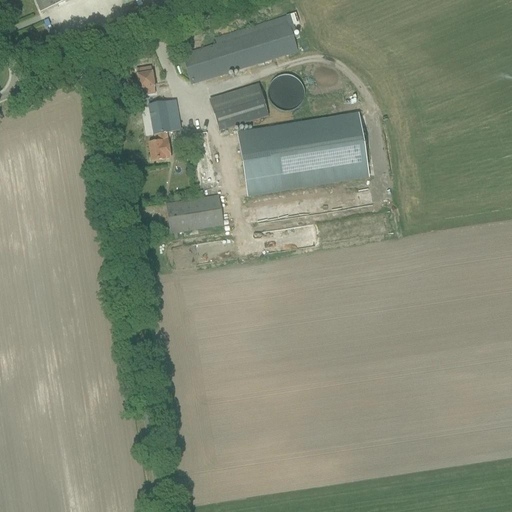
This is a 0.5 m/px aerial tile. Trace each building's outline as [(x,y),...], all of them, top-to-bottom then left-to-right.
[(34,0),(40,14),(74,0),(34,0)] [(288,24),(182,56),(185,66),(191,86),(297,53),(291,34),(292,34),(295,33),(293,26),(297,25),(297,24),(298,24),(295,14),(287,17),(286,17),(288,24)] [(151,69),(136,71),(140,97),(155,95),(151,69)] [(284,113),(287,113),(290,113),(293,112),(296,110),(298,108),(301,105),(302,102),(303,98),(304,95),(303,91),(302,88),(301,85),(298,82),(295,80),(292,78),(289,77),(285,77),(282,77),(279,78),(275,80),(273,82),(270,85),(269,88),(268,91),(267,94),(267,98),(268,101),(270,105),(272,107),(275,110),(278,111),(281,113),(284,113)] [(208,101),(219,134),(268,118),(258,86),(208,101)] [(154,136),(155,144),(148,145),(151,163),(161,161),(171,160),(166,134),(182,131),(178,111),(177,101),(174,102),(148,106),(153,135),(154,136)] [(369,177),(359,117),(237,137),(247,197),(369,177)] [(192,146),(195,160),(212,156),(207,134),(183,138),(185,147),(192,146)] [(216,183),(214,172),(197,174),(199,186),(216,183)] [(174,234),(175,240),(178,239),(177,234),(223,227),(219,198),(166,206),(170,235),(174,234)]
